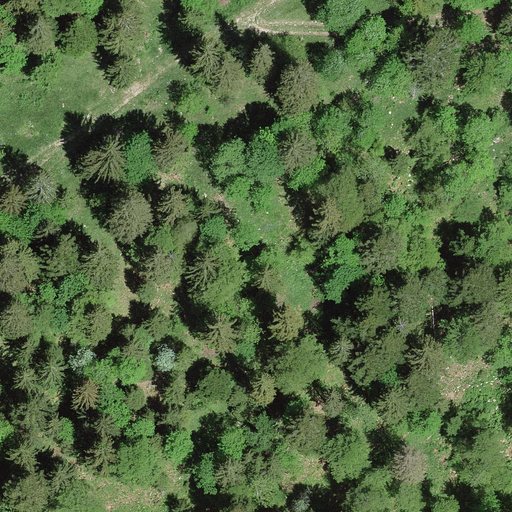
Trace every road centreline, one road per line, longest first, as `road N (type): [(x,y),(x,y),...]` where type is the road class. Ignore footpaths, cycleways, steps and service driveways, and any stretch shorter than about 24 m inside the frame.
road 1 (track): [(265,0),(185,51),(0,207)]
road 2 (track): [(211,34),(511,16)]
